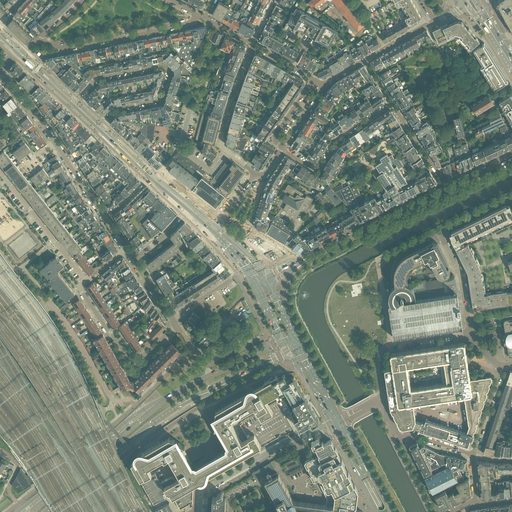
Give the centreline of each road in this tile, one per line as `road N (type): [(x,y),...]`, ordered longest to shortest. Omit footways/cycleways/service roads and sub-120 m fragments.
road 1 (secondary): [(285,339),(155,405),(26,511)]
road 2 (secondary): [(46,511),(183,401),(290,349)]
road 3 (residential): [(101,129),(121,107),(161,99),(171,72),(163,64),(96,77),(73,102)]
road 4 (residential): [(38,39),(67,47),(193,22),(197,14)]
road 5 (unclassified): [(198,511),(199,493),(331,425)]
road 6 (residential): [(176,326),(131,362),(79,288),(86,280)]
road 7 (secondary): [(305,259),(444,189)]
road 8 (residential): [(255,173),(219,144),(251,47)]
road 9 (residential): [(282,147),(317,168),(341,136),(391,103)]
road 10 (residential): [(86,280),(0,172)]
